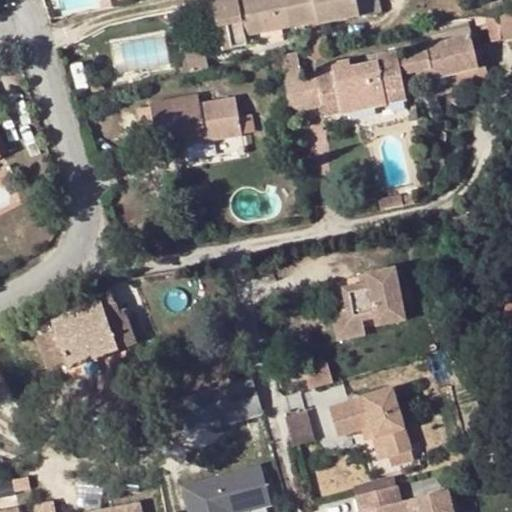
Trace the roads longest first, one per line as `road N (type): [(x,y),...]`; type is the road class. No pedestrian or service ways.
road 1 (residential): [(487,121),(474,171),(445,202),(411,213),(132,269),(74,250)]
road 2 (residential): [(74,250),(86,193),(32,20)]
